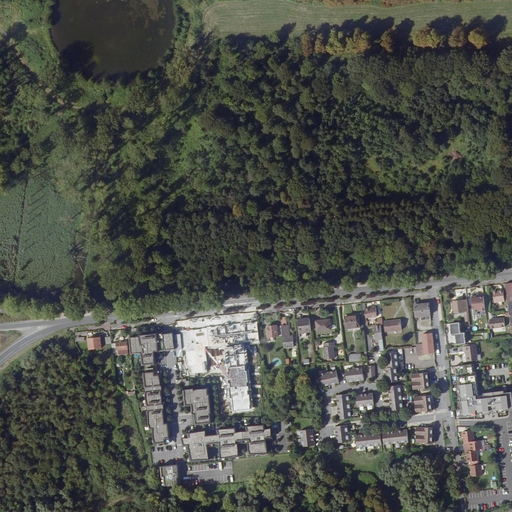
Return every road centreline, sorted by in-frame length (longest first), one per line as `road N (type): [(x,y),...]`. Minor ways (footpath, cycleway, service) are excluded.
road 1 (secondary): [(167,310),(429,282)]
road 2 (unclassified): [(326,436),(330,392),(375,387),(381,422),(442,414)]
road 3 (residential): [(167,310),(181,449)]
road 4 (unclassified): [(442,414),(429,282)]
